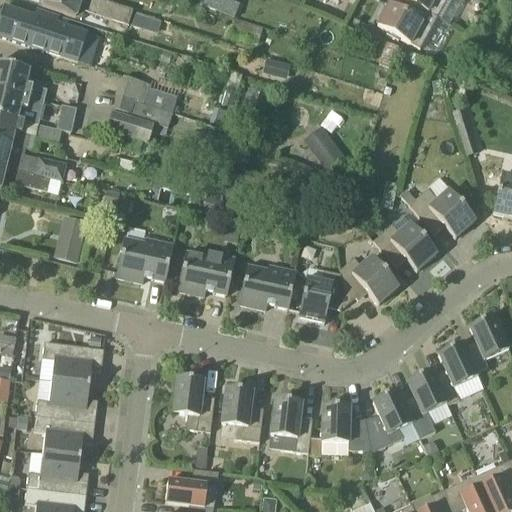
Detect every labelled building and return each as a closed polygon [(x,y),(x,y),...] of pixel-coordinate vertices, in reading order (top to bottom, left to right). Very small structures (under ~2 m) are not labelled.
[(132,13),(102,3),(93,0),(44,0),(42,9),(75,20),(81,22),(84,14),(127,28),(129,24),(132,13)] [(223,0),(218,0),(214,13),(234,21),(239,6),(223,0)] [(448,0),(400,0),(415,8),(437,20),(448,0)] [(437,20),(415,8),(409,19),(389,8),(386,12),(384,11),(377,23),(380,24),(377,28),(388,34),(386,37),(398,43),(400,41),(420,52),(437,20)] [(56,27),(59,18),(37,11),(34,19),(3,9),(0,18),(0,40),(77,65),(78,63),(89,66),(97,42),(86,38),(87,36),(70,31),(56,27)] [(138,14),(133,28),(144,32),(149,18),(138,14)] [(253,27),(235,23),(231,38),(258,46),(262,31),(253,27)] [(0,94),(44,105),(46,94),(25,88),(29,74),(0,67),(0,94)] [(152,84),(150,88),(123,79),(117,99),(143,107),(172,115),(179,91),(152,84)] [(225,93),(221,107),(232,110),(236,97),(225,93)] [(0,119),(38,129),(44,105),(0,94),(0,119)] [(172,115),(143,107),(117,99),(112,116),(138,124),(153,129),(167,133),(172,115)] [(153,129),(138,124),(112,116),(106,134),(125,139),(140,144),(140,145),(147,148),(153,129)] [(35,141),(38,129),(0,119),(0,145),(25,152),(28,139),(35,141)] [(455,128),(465,159),(479,155),(469,123),(455,128)] [(325,174),(344,160),(322,129),(303,143),(325,174)] [(136,156),(140,145),(140,144),(125,139),(121,151),(136,156)] [(23,159),(25,152),(0,145),(0,169),(49,182),(49,181),(61,185),(66,170),(49,165),(23,159)] [(45,196),(49,182),(0,169),(0,193),(2,186),(31,192),(45,196)] [(208,195),(223,199),(225,200),(220,220),(234,226),(238,205),(232,203),(238,179),(204,171),(202,179),(208,180),(205,193),(208,194),(208,195)] [(511,179),(501,177),(493,217),(511,221),(511,179)] [(437,203),(430,195),(428,192),(415,203),(406,193),(400,198),(411,212),(432,235),(442,227),(454,242),(475,224),(448,194),(437,203)] [(112,227),(119,196),(106,193),(103,206),(105,207),(101,224),(112,227)] [(223,199),(208,195),(202,216),(218,221),(223,199)] [(64,217),(54,259),(76,264),(86,222),(64,217)] [(392,228),(379,239),(372,232),(366,237),(373,245),(393,268),(403,260),(416,275),(436,257),(410,227),(399,236),(392,228)] [(143,281),(151,282),(164,286),(173,248),(146,243),(145,247),(125,243),(116,281),(142,287),(143,281)] [(205,294),(212,296),(226,299),(234,262),(207,256),(206,261),(186,256),(178,295),(203,300),(205,294)] [(365,293),(367,296),(378,308),(398,290),(372,260),(360,270),(353,262),(340,274),(341,278),(349,307),(365,293)] [(266,308),(274,309),(287,313),(296,275),(269,269),(268,274),(248,270),(239,308),(265,314),(266,308)] [(344,311),(349,307),(341,278),(323,274),(321,285),(306,282),(298,321),(324,327),(328,307),(344,311)] [(476,376),(488,371),(484,363),(509,352),(494,320),(487,323),(483,321),(477,324),(476,328),(469,331),(475,345),(464,350),(476,376)] [(11,358),(13,359),(16,341),(0,337),(0,357),(11,359),(11,358)] [(101,341),(91,340),(90,349),(100,351),(101,341)] [(39,383),(89,389),(91,374),(101,376),(104,353),(44,346),(42,362),(39,383)] [(460,403),(459,402),(454,391),(478,380),(476,376),(464,350),(462,347),(456,350),(452,348),(446,351),(445,355),(438,358),(444,372),(433,378),(446,407),(447,409),(460,403)] [(446,407),(433,378),(431,374),(425,377),(421,376),(415,379),(413,382),(407,385),(413,400),(402,405),(412,427),(419,442),(436,435),(427,416),(446,407)] [(180,381),(176,381),(172,416),(187,418),(185,433),(210,436),(214,402),(201,400),(203,384),(192,383),(190,380),(183,379),(180,381)] [(0,402),(8,404),(12,382),(0,380),(0,402)] [(87,403),(89,389),(39,383),(35,419),(95,426),(97,405),(87,403)] [(229,392),(226,392),(221,427),(236,429),(234,443),(259,446),(263,412),(250,411),(252,395),(241,394),(239,391),(232,390),(229,392)] [(412,427),(402,405),(397,394),(390,397),(387,396),(380,399),(379,402),(372,405),(379,420),(364,423),(371,454),(372,456),(403,442),(399,433),(412,427)] [(269,452),(295,455),(308,457),(312,423),(300,422),(301,406),(290,404),(288,401),(281,401),(278,403),(275,402),(269,452)] [(371,454),(364,423),(349,426),(349,410),(338,410),(335,407),(328,407),(326,409),(322,409),(322,457),(348,458),(348,454),(371,454)] [(92,448),(95,426),(35,419),(33,435),(45,436),(43,457),(80,461),(82,447),(92,448)] [(504,453),(498,456),(503,467),(509,464),(504,453)] [(43,457),(31,456),(26,492),(86,499),(88,477),(78,476),(80,461),(43,457)] [(511,470),(509,464),(503,467),(476,479),(490,511),(511,511),(511,503),(507,493),(511,490),(511,470)] [(362,485),(374,483),(371,470),(365,471),(360,478),(362,485)] [(213,511),(216,489),(218,476),(193,473),(191,486),(168,483),(165,506),(188,509),(204,511),(204,510),(213,511)] [(10,488),(19,489),(20,484),(17,480),(11,479),(10,488)] [(466,511),(490,511),(476,479),(443,494),(451,511),(464,511),(466,511)] [(262,483),(252,482),(251,492),(261,493),(262,483)] [(10,491),(9,501),(18,502),(19,492),(10,491)] [(84,511),(86,499),(26,492),(24,507),(36,509),(35,511),(84,511)] [(451,511),(443,494),(431,499),(435,508),(426,511),(451,511)]
